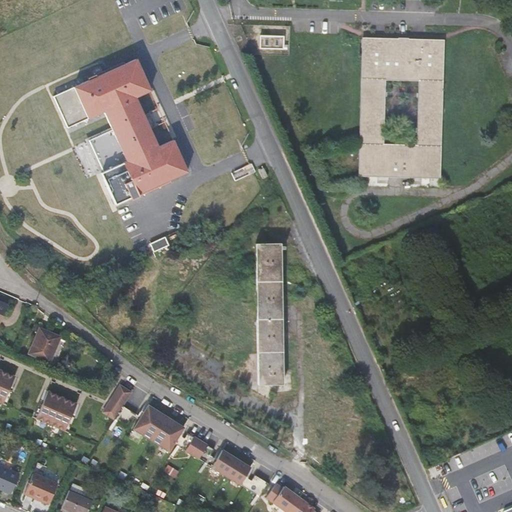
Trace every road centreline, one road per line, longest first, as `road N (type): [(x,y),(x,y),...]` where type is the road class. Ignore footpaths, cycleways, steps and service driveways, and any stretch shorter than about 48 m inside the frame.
road 1 (residential): [(435,511),(206,0)]
road 2 (unclassified): [(348,511),(124,371),(0,270)]
